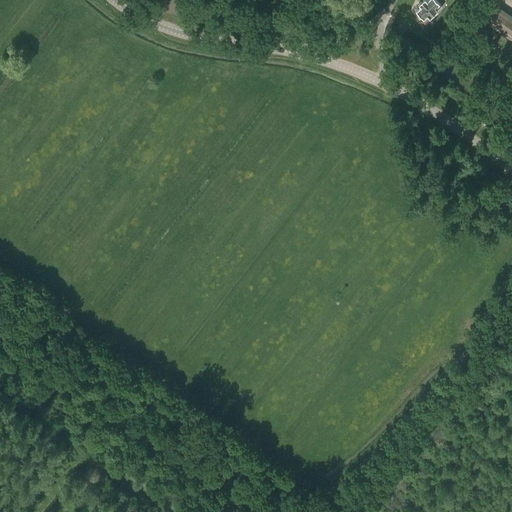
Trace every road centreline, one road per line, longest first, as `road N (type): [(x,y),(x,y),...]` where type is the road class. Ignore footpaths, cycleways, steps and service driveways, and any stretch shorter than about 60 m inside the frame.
road 1 (tertiary): [(511,172),(383,83),(305,54),(161,27),(112,0)]
road 2 (track): [(332,493),(445,376),(511,271)]
